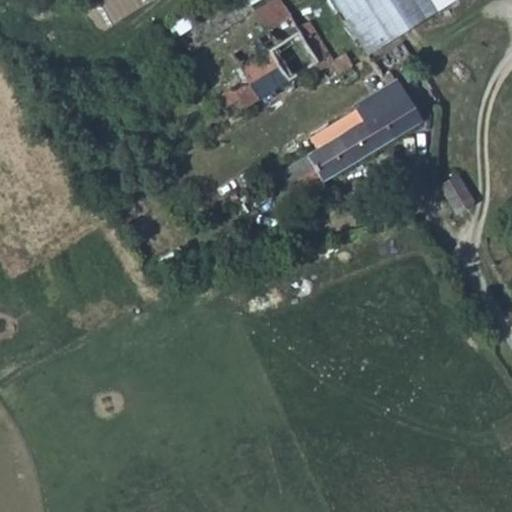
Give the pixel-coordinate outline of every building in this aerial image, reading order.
[(337,0),(381,68),(453,21),(438,0),(337,0)] [(480,4),(476,0),(438,0),(453,21),(480,4)] [(288,5),(264,21),(277,43),(302,28),(288,5)] [(302,28),(277,43),(247,64),(263,90),(234,108),(242,121),(256,111),(260,117),(321,77),(330,72),(311,40),(302,28)] [(342,68),(320,34),(311,40),(330,72),(321,77),(325,84),(344,71),(342,68)] [(355,64),(344,71),(350,80),(361,74),(355,64)] [(407,92),(374,112),(377,117),(345,138),(352,149),(339,157),(356,181),(425,135),(434,128),(407,92)] [(339,157),(293,189),(313,217),(356,181),(339,157)] [(494,172),(473,186),(489,212),(510,200),(494,172)]
